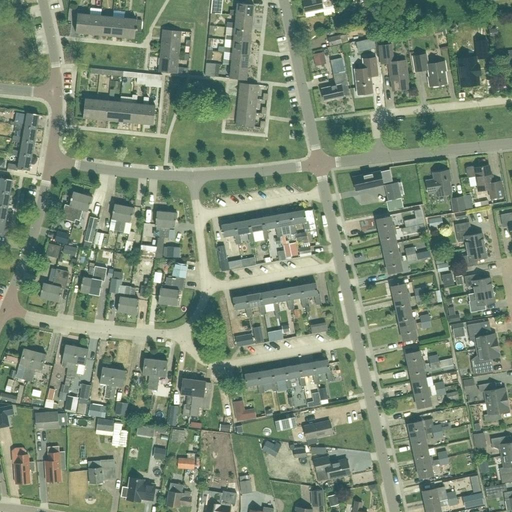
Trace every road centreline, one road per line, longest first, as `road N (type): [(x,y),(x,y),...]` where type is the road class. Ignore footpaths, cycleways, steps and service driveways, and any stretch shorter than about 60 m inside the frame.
road 1 (residential): [(358,340),(219,366),(202,361),(181,332)]
road 2 (residential): [(378,157),(374,114),(511,98)]
road 3 (residential): [(6,308),(107,330),(181,332)]
road 4 (unclassified): [(394,511),(358,340)]
road 5 (unclassified): [(318,163),(283,0)]
road 6 (residential): [(6,308),(50,160)]
road 7 (unclassified): [(50,160),(193,177)]
road 8 (residential): [(205,287),(341,263)]
road 9 (unclassified): [(378,157),(511,142)]
road 10 (residential): [(197,217),(325,192)]
road 11 (unclassified): [(193,177),(318,163)]
